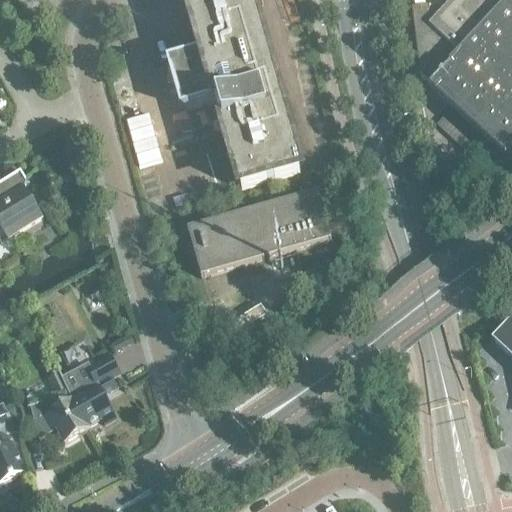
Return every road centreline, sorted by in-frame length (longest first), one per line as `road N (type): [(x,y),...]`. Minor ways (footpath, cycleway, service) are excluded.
road 1 (secondary): [(471,511),(369,110),(353,0)]
road 2 (secondary): [(194,465),(511,236)]
road 3 (residential): [(194,465),(91,96)]
road 4 (residential): [(398,511),(381,486),(363,477),(322,484),(277,511)]
